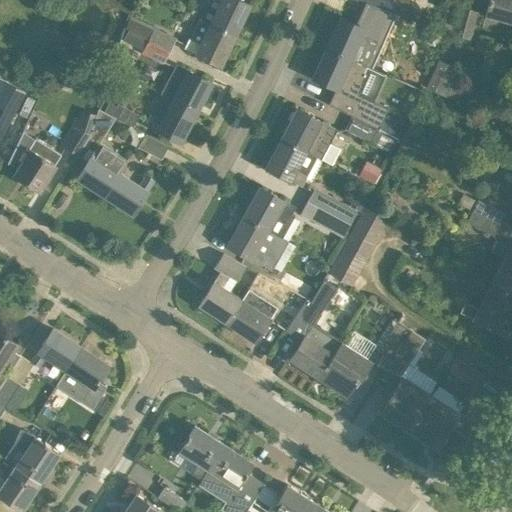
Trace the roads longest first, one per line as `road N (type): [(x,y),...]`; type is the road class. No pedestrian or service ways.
road 1 (residential): [(132,315),(270,75),(301,0)]
road 2 (residential): [(421,511),(174,347)]
road 3 (residential): [(73,511),(174,347)]
road 4 (residential): [(132,315),(0,229)]
